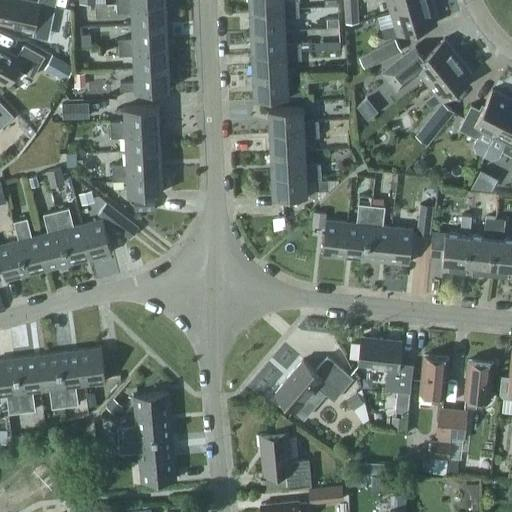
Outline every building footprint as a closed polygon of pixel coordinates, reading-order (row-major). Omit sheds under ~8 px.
[(51,21),(55,0),(37,0),(37,1),(30,0),(0,0),(0,21),(33,29),(36,17),(51,21)] [(131,11),(132,24),(166,22),(166,0),(116,3),(117,11),(131,11)] [(248,0),(249,9),(298,7),(297,0),(248,0)] [(358,22),(356,0),(343,0),(345,23),(358,22)] [(430,0),(390,12),(394,24),(380,27),(383,37),(397,34),(436,23),(430,0)] [(386,0),(390,12),(430,0),(429,0),(386,0)] [(249,9),(250,31),(285,29),(284,16),(299,15),(298,7),(249,9)] [(118,38),(118,46),(167,44),(166,22),(132,24),(132,37),(118,38)] [(250,31),(251,52),(300,50),(300,42),(286,43),(285,29),(250,31)] [(444,38),(423,55),(414,45),(382,71),(396,89),(418,72),(426,82),(458,56),(444,38)] [(359,57),(365,68),(381,60),(382,60),(401,51),(395,39),(359,57)] [(300,50),(310,49),(310,40),(300,41),(300,42),(300,50)] [(32,76),(44,55),(23,43),(16,56),(0,46),(0,78),(8,83),(17,67),(32,76)] [(133,54),(133,67),(168,65),(167,44),(118,46),(118,55),(133,54)] [(251,52),(252,74),(287,72),(287,59),(301,59),(300,50),(251,52)] [(44,68),(64,79),(72,65),(52,54),(44,68)] [(458,56),(426,82),(434,92),(425,99),(431,107),(441,100),(473,75),(458,56)] [(168,65),(133,67),(134,80),(120,81),(120,90),(134,89),(169,88),(168,65)] [(74,86),(85,86),(84,72),(73,72),(74,86)] [(287,72),(252,74),(253,96),(288,95),(288,94),(303,94),(302,85),(288,86),(287,72)] [(483,155),(483,154),(493,134),(511,99),(492,89),(481,109),(470,104),(458,128),(477,138),(473,144),(475,151),(483,155)] [(367,118),(377,110),(366,97),(356,105),(367,118)] [(511,98),(511,99),(493,134),(483,154),(491,158),(498,155),(501,150),(511,155),(511,98)] [(0,127),(13,115),(0,100),(0,127)] [(62,103),(62,118),(89,117),(88,102),(62,103)] [(425,125),(435,132),(452,111),(442,104),(425,125)] [(110,121),(110,128),(159,126),(158,105),(123,106),(124,120),(110,121)] [(268,108),(269,130),(318,127),(318,119),(303,120),(303,106),(268,108)] [(125,137),(125,149),(160,148),(159,126),(110,128),(111,137),(125,137)] [(269,130),(270,151),(305,149),(304,137),(319,136),(318,127),(269,130)] [(161,169),(160,148),(125,149),(126,163),(112,164),(112,172),(161,169)] [(305,163),(305,149),(270,151),(271,173),(320,170),(320,162),(305,163)] [(427,166),(424,160),(417,159),(413,165),(416,172),(423,172),(427,166)] [(60,168),(48,170),(51,184),(63,182),(60,168)] [(161,169),(112,172),(113,180),(127,180),(128,193),(162,192),(161,169)] [(321,179),(320,170),(271,173),(272,195),(320,193),(320,190),(327,189),(326,179),(321,179)] [(81,204),(94,201),(91,189),(78,193),(81,204)] [(370,204),(371,195),(359,194),(358,203),(370,204)] [(135,211),(155,210),(155,197),(134,198),(135,211)] [(107,202),(98,213),(130,238),(138,227),(107,202)] [(343,256),(365,258),(371,204),(370,204),(358,203),(356,222),(347,221),(343,256)] [(416,233),(430,235),(433,205),(420,203),(416,233)] [(384,205),(371,204),(365,258),(387,260),(391,225),(382,224),(384,205)] [(69,206),(56,210),(69,262),(90,257),(82,223),(73,225),(69,206)] [(47,232),(39,234),(48,268),(69,262),(56,210),(43,213),(47,232)] [(314,211),(313,223),(324,224),(325,212),(314,211)] [(469,234),(471,214),(461,213),(459,233),(432,230),(429,254),(442,255),(441,265),(466,268),(469,234)] [(483,235),(469,234),(466,268),(490,270),(495,217),(485,216),(483,235)] [(13,220),(18,239),(26,273),(48,268),(39,234),(31,236),(27,217),(13,220)] [(511,238),(503,237),(505,218),(495,217),(490,270),(511,272),(511,238)] [(103,218),(82,223),(90,257),(111,252),(103,218)] [(322,253),(343,256),(347,221),(325,218),(322,253)] [(412,228),(391,225),(387,260),(409,263),(412,228)] [(0,256),(5,279),(26,273),(18,239),(0,243),(0,256)] [(361,335),(358,363),(387,366),(385,389),(397,390),(395,410),(408,411),(410,391),(412,363),(399,362),(401,339),(361,335)] [(101,346),(79,349),(84,384),(105,381),(101,346)] [(79,349),(58,352),(64,406),(78,404),(75,385),(84,384),(79,349)] [(503,397),(511,397),(511,351),(509,376),(501,375),(499,392),(503,397)] [(58,352),(36,354),(40,389),(49,388),(51,407),(64,406),(58,352)] [(36,354),(14,357),(21,411),(35,409),(32,390),(40,389),(36,354)] [(443,403),(448,357),(423,354),(419,392),(432,394),(431,402),(443,403)] [(8,413),(21,411),(14,357),(0,359),(0,394),(6,394),(8,413)] [(334,399),(350,380),(324,358),(315,369),(302,359),(274,392),(304,418),(326,393),(334,399)] [(468,359),(464,397),(463,405),(476,406),(477,398),(488,400),(493,361),(468,359)] [(353,408),(363,401),(356,390),(345,397),(353,408)] [(133,394),(135,416),(170,413),(168,391),(133,394)] [(114,414),(122,405),(113,397),(105,406),(114,414)] [(436,434),(450,436),(453,408),(439,407),(436,434)] [(453,408),(450,436),(463,437),(466,409),(453,408)] [(116,426),(118,439),(172,434),(170,413),(135,416),(136,424),(116,426)] [(405,429),(406,416),(391,415),(390,427),(405,429)] [(285,471),(287,485),(310,483),(308,458),(290,460),(287,431),(259,433),(263,473),(285,471)] [(138,451),(139,459),(174,456),(172,434),(118,439),(118,449),(119,453),(138,451)] [(429,456),(448,458),(448,457),(450,442),(431,439),(429,456)] [(176,478),(174,456),(139,459),(141,481),(176,478)] [(370,473),(371,462),(359,461),(358,472),(370,473)] [(392,475),(392,489),(405,489),(405,475),(392,475)] [(84,477),(85,491),(95,490),(94,476),(84,477)] [(309,488),(310,502),(342,498),(341,485),(309,488)] [(390,507),(390,511),(404,511),(404,507),(402,507),(402,499),(393,499),(393,507),(390,507)] [(298,500),(260,504),(260,511),(304,511),(308,511),(307,500),(298,501),(298,500)]
